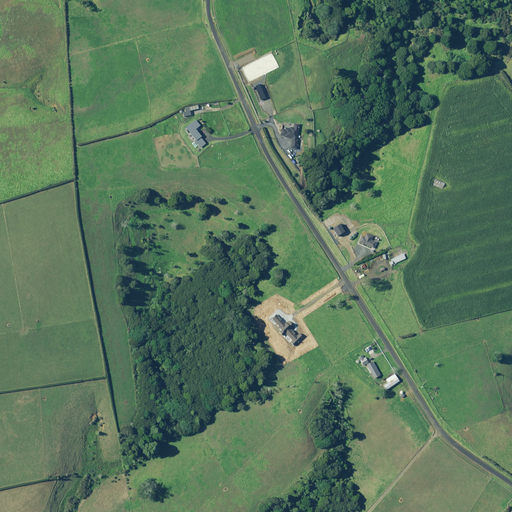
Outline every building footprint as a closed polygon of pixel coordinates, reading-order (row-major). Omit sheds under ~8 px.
[(266,98),(260,84),(256,86),(261,100),(266,98)] [(200,125),(195,119),(185,127),(196,140),(195,141),(200,148),(205,143),(200,137),(202,136),(196,129),(200,125)] [(299,124),(294,123),(293,128),(285,127),(285,129),(281,129),(280,135),(284,136),(284,137),(292,138),(290,148),(296,149),(298,140),(297,140),(299,124)] [(445,183),(435,179),(433,185),(442,189),(445,183)] [(358,242),(360,243),(360,244),(364,246),(365,245),(374,249),(376,242),(371,240),(372,236),(366,233),(364,237),(361,236),(358,242)] [(405,258),(403,254),(391,260),(391,261),(389,262),(390,265),(405,258)] [(374,352),(370,346),(366,348),(369,355),(374,352)] [(364,358),(361,355),(358,357),(363,365),(368,362),(365,357),(364,358)] [(380,375),(372,361),(366,365),(371,373),(369,373),(370,375),(372,375),(374,378),(380,375)] [(399,381),(394,374),(385,379),(387,383),(383,386),(385,390),(399,381)]
